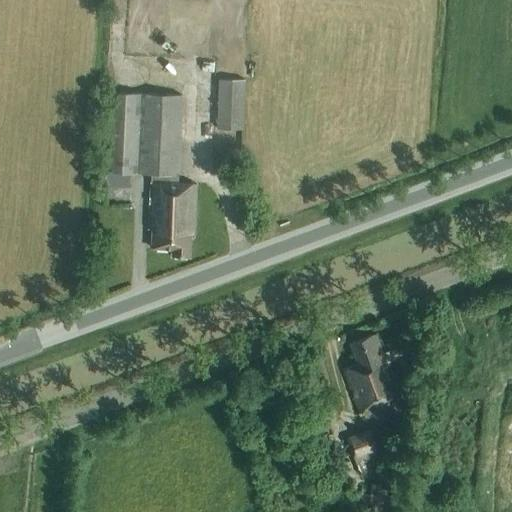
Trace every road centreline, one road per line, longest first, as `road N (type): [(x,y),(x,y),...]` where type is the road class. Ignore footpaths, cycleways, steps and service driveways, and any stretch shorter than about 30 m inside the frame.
road 1 (secondary): [(0,357),(511,164)]
road 2 (unclassified): [(0,442),(511,253)]
